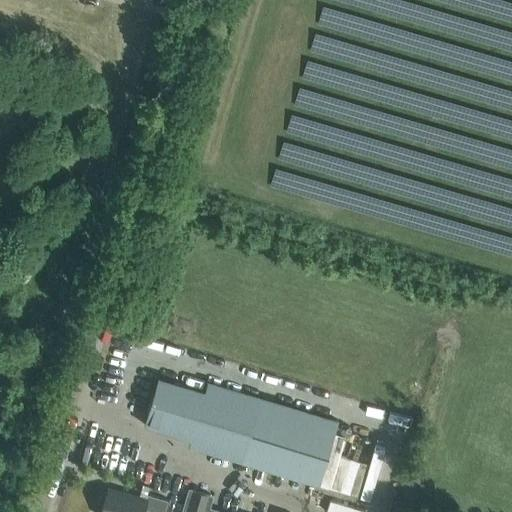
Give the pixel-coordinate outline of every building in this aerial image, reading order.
[(143,425),(190,439),(204,389),(158,375),(143,425)] [(207,380),(204,389),(190,439),(187,446),(319,485),(338,419),(207,380)] [(222,511),(210,507),(213,494),(188,487),(180,511),(222,511)] [(146,499),(108,488),(100,511),(143,511),(144,508),(156,511),(164,511),(168,500),(147,494),(146,499)] [(340,511),(364,511),(366,506),(335,498),(332,510),(340,511)]
